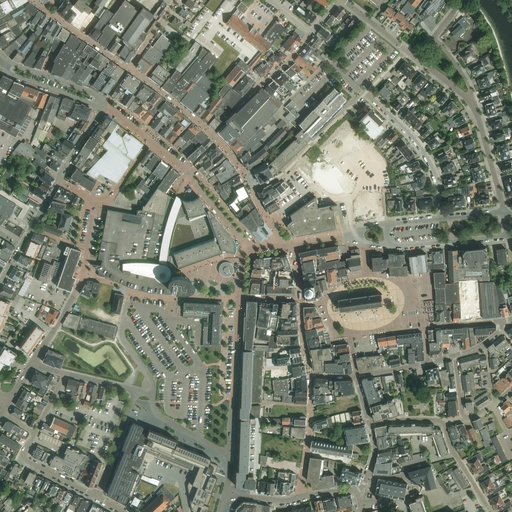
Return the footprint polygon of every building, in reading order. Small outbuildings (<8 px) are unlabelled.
[(17,8),(28,1),(26,0),(8,0),(0,4),(0,5),(6,15),(17,8)] [(63,2),(56,12),(64,17),(73,5),(73,4),(72,3),(69,1),(69,0),(63,0),(63,2)] [(71,10),(64,19),(70,24),(70,23),(73,25),(73,26),(77,29),(78,30),(89,15),(90,14),(89,13),(91,10),(94,6),(89,3),(88,5),(86,3),(85,3),(87,1),(85,0),(78,0),(74,5),(71,10)] [(100,19),(112,0),(96,0),(94,3),(97,4),(91,13),(100,19)] [(193,6),(197,8),(198,7),(199,5),(195,3),(194,4),(189,0),(187,0),(184,4),(191,9),(193,6)] [(409,0),(405,6),(409,9),(409,10),(412,12),(422,0),(421,0),(409,0)] [(422,14),(426,19),(431,16),(433,17),(437,12),(436,11),(440,7),(441,7),(447,2),(445,0),(425,0),(421,5),(427,9),(423,14),(422,14)] [(15,37),(22,31),(14,18),(24,13),(30,18),(33,15),(33,16),(38,10),(29,3),(28,1),(17,8),(6,15),(0,18),(0,25),(7,22),(15,37)] [(137,11),(124,1),(114,15),(102,30),(103,31),(105,32),(97,42),(105,48),(116,33),(118,35),(120,36),(130,21),(137,11)] [(303,1),(299,6),(295,11),(311,23),(316,17),(309,11),(314,6),(310,4),(305,10),(303,8),(306,4),(303,1)] [(164,10),(167,5),(163,2),(156,12),(155,13),(157,15),(160,17),(165,10),(164,10)] [(263,38),(262,38),(262,37),(263,36),(258,32),(257,33),(240,20),(241,19),(241,17),(240,17),(243,13),(244,14),(248,8),(241,2),(236,8),(237,9),(225,23),(261,52),(264,54),(271,45),(268,43),(268,42),(267,43),(262,40),(263,38)] [(150,20),(153,15),(154,15),(143,7),(139,13),(137,11),(130,21),(120,36),(118,37),(120,39),(124,42),(126,43),(119,53),(118,52),(116,57),(117,57),(116,58),(121,61),(121,60),(122,61),(123,61),(124,58),(130,49),(132,45),(135,41),(139,36),(140,33),(147,24),(150,20)] [(389,17),(394,11),(389,7),(384,13),(389,17)] [(345,13),(338,8),(326,23),(330,27),(332,24),(331,23),(335,19),(334,18),(335,17),(339,20),(340,20),(341,19),(341,18),(345,13)] [(111,18),(114,15),(107,9),(104,12),(100,19),(97,22),(93,28),(94,28),(88,36),(96,41),(103,32),(102,32),(103,31),(102,30),(111,18)] [(192,18),(193,15),(186,10),(185,11),(182,9),(177,15),(184,20),(188,15),(192,18)] [(41,18),(44,14),(39,11),(30,21),(29,23),(33,26),(36,22),(37,23),(41,17),(41,18)] [(395,19),(400,13),(399,12),(397,13),(394,11),(389,17),(394,21),(395,19)] [(156,16),(157,15),(155,13),(154,15),(153,15),(150,20),(147,24),(152,28),(157,22),(154,20),(155,19),(156,19),(157,17),(156,16)] [(400,24),(406,17),(405,17),(400,13),(395,19),(394,21),(394,20),(400,24)] [(33,26),(31,29),(39,35),(42,30),(41,29),(49,18),(44,14),(41,18),(41,17),(37,23),(36,22),(33,26)] [(417,15),(414,18),(417,20),(417,19),(420,23),(422,21),(419,17),(417,15)] [(343,23),(340,27),(343,29),(346,25),(349,28),(350,28),(351,26),(355,21),(349,17),(348,18),(347,18),(344,21),(345,22),(344,24),(343,23)] [(410,23),(406,20),(408,19),(407,19),(406,17),(400,24),(399,25),(405,29),(410,23)] [(456,30),(452,33),(457,38),(458,39),(460,37),(460,36),(471,26),(463,17),(461,20),(455,24),(458,28),(456,30)] [(190,26),(185,23),(184,25),(182,23),(175,18),(171,24),(178,29),(180,25),(184,28),(185,26),(188,28),(190,26)] [(54,30),(57,24),(51,20),(45,30),(42,35),(45,37),(41,42),(38,40),(35,45),(36,45),(44,50),(46,47),(51,39),(49,38),(54,30)] [(276,21),(262,38),(263,38),(268,42),(268,43),(271,45),(285,28),(277,22),(276,21)] [(410,23),(405,29),(410,33),(415,27),(410,23)] [(57,38),(63,28),(57,24),(54,30),(49,38),(51,39),(46,47),(50,50),(52,46),(57,38)] [(148,34),(152,28),(147,24),(140,33),(139,36),(140,36),(141,34),(142,35),(144,33),(143,33),(144,32),(148,34)] [(65,42),(71,35),(71,34),(63,28),(57,38),(52,46),(50,50),(49,51),(50,50),(56,54),(64,42),(65,42),(65,43),(65,42)] [(328,41),(332,36),(321,28),(317,32),(318,33),(316,35),(326,42),(327,40),(328,41)] [(2,49),(9,44),(8,43),(15,39),(10,32),(0,37),(0,47),(1,47),(2,49)] [(298,43),(302,39),(294,32),(290,37),(298,43)] [(38,37),(33,33),(28,39),(22,33),(2,51),(11,60),(19,63),(21,62),(30,50),(29,48),(38,37)] [(75,49),(80,41),(71,35),(65,43),(65,42),(57,54),(53,61),(55,62),(50,74),(61,77),(67,67),(68,65),(72,58),(76,50),(75,49)] [(118,35),(117,36),(115,40),(107,50),(114,55),(116,53),(124,42),(120,39),(118,37),(120,36),(118,35)] [(160,64),(175,44),(162,35),(152,47),(151,46),(137,64),(138,64),(136,67),(139,69),(138,69),(145,75),(148,77),(158,65),(159,63),(160,64)] [(140,36),(139,36),(135,41),(132,45),(130,49),(124,58),(123,61),(127,63),(130,62),(138,48),(142,43),(145,39),(140,36)] [(308,44),(315,51),(322,42),(315,36),(308,44)] [(294,49),(298,43),(290,37),(286,42),(294,49)] [(73,65),(87,45),(82,41),(76,50),(72,58),(69,63),(68,64),(71,66),(72,65),(73,65)] [(209,70),(218,59),(195,41),(182,58),(160,86),(169,93),(180,102),(196,83),(208,69),(209,70)] [(290,54),(294,49),(286,42),(282,47),(290,54)] [(271,45),(271,46),(278,52),(279,53),(277,55),(277,54),(282,61),(287,56),(272,44),(271,45)] [(38,60),(44,50),(36,45),(34,47),(35,48),(23,64),(33,68),(38,60)] [(76,83),(85,70),(98,52),(87,45),(73,65),(72,65),(71,66),(68,64),(68,65),(67,67),(65,70),(61,77),(61,78),(62,76),(67,79),(69,79),(71,80),(76,83)] [(315,56),(317,54),(316,53),(307,45),(303,50),(310,56),(312,54),(315,56)] [(463,55),(468,64),(472,62),(472,61),(477,58),(474,54),(475,54),(473,51),(472,50),(474,49),(471,45),(466,48),(468,50),(465,52),(466,53),(463,55)] [(41,70),(49,51),(50,50),(46,47),(44,50),(38,60),(33,68),(41,71),(41,70)] [(309,59),(310,56),(303,50),(299,55),(310,64),(312,62),(309,59)] [(277,54),(277,55),(275,56),(274,55),(273,55),(269,51),(268,53),(271,57),(278,65),(282,61),(277,54)] [(101,60),(104,57),(98,52),(85,70),(91,74),(93,76),(98,69),(97,68),(102,61),(101,60)] [(273,69),(278,65),(271,57),(268,53),(266,54),(263,57),(273,69)] [(174,68),(182,58),(179,56),(167,71),(166,70),(169,65),(165,62),(161,67),(158,65),(148,77),(160,86),(174,68)] [(314,72),(316,70),(299,56),(295,61),(303,68),(306,65),(314,72)] [(91,88),(92,86),(110,60),(104,57),(101,60),(102,61),(97,68),(98,69),(93,76),(91,74),(85,83),(83,85),(91,88)] [(482,64),(471,70),(473,73),(474,72),(476,76),(485,71),(483,67),(489,64),(486,58),(481,61),(482,64)] [(267,73),(271,69),(266,63),(264,65),(263,63),(260,59),(258,62),(267,73)] [(110,60),(92,86),(99,91),(105,82),(108,78),(110,76),(117,66),(110,60)] [(225,80),(223,83),(225,85),(230,89),(233,91),(234,90),(246,76),(251,69),(241,60),(238,64),(236,62),(228,72),(229,74),(224,80),(225,80)] [(260,78),(267,73),(258,62),(252,68),(260,78)] [(405,74),(411,67),(405,63),(399,70),(399,69),(397,72),(399,74),(401,72),(405,74)] [(302,77),(303,76),(299,72),(301,70),(295,64),(290,67),(298,74),(302,77)] [(117,81),(124,71),(117,66),(110,76),(117,81)] [(409,87),(413,81),(411,79),(417,72),(411,67),(405,74),(409,77),(404,83),(409,87)] [(304,79),(298,74),(297,75),(290,68),(285,72),(293,79),(295,78),(293,76),(295,74),(297,76),(296,76),(302,81),(304,79)] [(83,85),(85,83),(91,74),(85,70),(76,83),(83,85)] [(492,83),(491,79),(491,78),(494,76),(492,71),(487,74),(488,77),(478,81),(481,88),(492,83)] [(217,84),(206,74),(205,73),(196,83),(180,102),(192,111),(199,102),(201,104),(202,102),(217,84)] [(120,84),(115,90),(120,94),(116,100),(117,101),(118,101),(127,108),(135,97),(133,95),(141,83),(128,74),(120,84)] [(289,80),(284,75),(282,74),(278,77),(284,82),(285,83),(289,87),(294,91),(296,89),(291,84),(291,85),(287,81),(289,80)] [(414,83),(411,87),(414,89),(415,88),(418,90),(427,79),(421,75),(414,83)] [(0,80),(0,97),(2,99),(4,96),(13,81),(13,80),(5,77),(3,76),(1,79),(0,80)] [(117,81),(110,76),(108,78),(105,82),(99,91),(105,94),(107,94),(112,87),(117,81)] [(246,76),(234,90),(241,97),(254,82),(248,78),(246,76)] [(285,83),(284,82),(278,77),(274,80),(281,87),(283,85),(287,88),(286,88),(290,92),(293,90),(289,87),(285,83)] [(0,128),(15,137),(33,105),(34,105),(39,91),(26,86),(13,81),(4,96),(2,99),(0,97),(0,128)] [(281,94),(284,91),(281,89),(280,88),(273,81),(268,85),(275,92),(277,89),(281,94)] [(380,92),(378,94),(385,100),(387,99),(393,93),(391,92),(391,91),(395,87),(390,82),(389,82),(388,84),(386,83),(382,87),(383,88),(379,92),(380,92)] [(143,84),(136,97),(140,99),(138,102),(142,104),(144,102),(148,99),(155,92),(143,84)] [(429,98),(431,97),(437,89),(432,84),(430,87),(430,86),(425,92),(423,90),(420,94),(425,98),(427,99),(429,98)] [(206,109),(199,118),(206,124),(213,115),(222,103),(224,100),(222,99),(222,98),(230,89),(225,85),(218,95),(210,103),(209,105),(210,106),(207,111),(206,109)] [(277,94),(275,92),(268,85),(267,86),(264,90),(271,96),(270,96),(281,106),(283,104),(278,99),(278,100),(275,97),(277,94)] [(261,88),(256,93),(236,113),(235,112),(230,116),(230,117),(225,122),(226,123),(217,132),(229,145),(236,138),(243,130),(241,127),(253,115),(255,113),(263,104),(270,97),(261,88)] [(492,89),(488,91),(488,90),(482,92),(484,96),(483,97),(483,99),(484,100),(484,99),(485,100),(488,99),(488,101),(493,99),(493,100),(498,98),(498,95),(497,95),(491,97),(490,94),(496,92),(495,88),(492,88),(492,89)] [(213,115),(206,124),(214,130),(218,125),(219,125),(221,122),(234,105),(241,98),(233,91),(230,89),(222,98),(222,99),(224,100),(222,103),(213,115)] [(297,138),(284,150),(267,166),(271,174),(274,171),(276,173),(306,144),(306,143),(306,142),(306,141),(310,137),(312,138),(342,108),(340,106),(346,100),(342,96),(343,95),(339,91),(337,92),(334,89),(319,103),(317,100),(312,105),(315,108),(313,109),(299,125),(302,128),(295,136),(297,138)] [(115,90),(111,97),(116,100),(120,94),(115,90)] [(43,109),(48,95),(39,91),(34,105),(43,109)] [(151,108),(161,97),(156,92),(148,101),(147,101),(146,101),(145,103),(151,108)] [(441,103),(442,105),(448,97),(448,96),(447,95),(445,94),(444,95),(442,93),(436,101),(433,99),(429,104),(435,108),(435,107),(436,108),(438,107),(441,103)] [(58,105),(60,99),(50,95),(41,119),(52,124),(58,105)] [(405,102),(399,96),(397,99),(398,100),(395,103),(395,104),(392,107),(397,111),(403,105),(404,106),(406,104),(405,102)] [(59,110),(57,118),(65,121),(67,116),(75,101),(64,97),(59,110)] [(161,97),(151,108),(141,118),(148,124),(158,110),(165,101),(161,97)] [(274,114),(280,106),(270,97),(263,104),(274,114)] [(487,111),(495,109),(494,105),(499,103),(498,100),(495,100),(495,102),(486,104),(487,111)] [(75,101),(67,116),(78,121),(80,117),(81,118),(80,120),(81,121),(81,120),(81,118),(87,121),(91,111),(90,108),(88,107),(88,108),(85,106),(82,104),(82,105),(75,101)] [(133,102),(128,108),(132,111),(133,112),(137,108),(141,104),(142,104),(138,102),(137,101),(136,101),(134,102),(133,102)] [(171,117),(177,111),(165,101),(158,110),(160,112),(158,114),(150,126),(157,132),(160,128),(166,120),(168,118),(169,118),(170,117),(171,117)] [(294,117),(289,122),(291,124),(297,118),(296,118),(298,116),(296,114),(297,114),(290,107),(293,103),(292,101),(285,108),(290,112),(294,117)] [(445,110),(443,108),(438,113),(442,117),(444,114),(446,115),(447,114),(449,117),(458,108),(452,102),(445,110)] [(145,103),(144,103),(134,112),(141,118),(151,108),(145,103)] [(199,104),(192,112),(199,118),(206,109),(199,104)] [(271,116),(274,114),(263,104),(255,113),(253,115),(241,127),(243,130),(236,138),(229,145),(234,151),(236,153),(250,140),(257,134),(261,130),(268,123),(271,126),(276,121),(271,116)] [(384,122),(369,108),(365,105),(360,110),(362,112),(355,119),(360,124),(359,125),(374,139),(384,128),(381,125),(384,122)] [(413,113),(416,110),(414,108),(411,111),(408,109),(401,115),(406,120),(412,113),(413,113)] [(499,117),(504,116),(503,113),(502,113),(501,112),(496,113),(495,109),(487,111),(489,117),(495,116),(496,116),(499,116),(499,117)] [(183,116),(182,115),(177,111),(171,117),(170,117),(169,118),(168,118),(166,120),(174,127),(171,130),(178,122),(183,116)] [(289,122),(294,117),(290,112),(285,117),(289,122)] [(411,125),(421,115),(419,113),(416,116),(413,113),(412,113),(406,120),(411,125)] [(423,123),(420,120),(423,117),(421,115),(411,125),(416,130),(423,123)] [(450,126),(455,123),(457,127),(467,121),(463,115),(455,120),(454,117),(448,121),(450,126)] [(105,116),(99,124),(106,129),(112,120),(107,116),(105,116)] [(171,144),(190,122),(183,116),(178,122),(171,130),(165,138),(171,144)] [(502,128),(502,127),(500,123),(507,121),(505,116),(504,116),(499,117),(499,118),(502,117),(502,119),(491,122),(491,123),(490,123),(490,124),(491,125),(492,125),(493,129),(499,127),(500,128),(502,128)] [(89,122),(87,121),(81,118),(81,120),(81,121),(82,121),(79,126),(78,127),(80,128),(81,126),(85,128),(89,122)] [(41,119),(34,137),(42,142),(46,135),(51,126),(52,124),(41,119)] [(110,133),(117,124),(112,120),(106,129),(101,136),(105,140),(110,133)] [(165,138),(171,130),(174,127),(166,120),(160,128),(163,130),(160,134),(165,138)] [(280,130),(282,128),(286,124),(281,120),(276,126),(280,130)] [(431,132),(429,130),(431,128),(429,125),(430,124),(428,122),(422,127),(424,129),(420,133),(425,138),(431,132)] [(106,151),(86,174),(89,176),(88,178),(95,182),(97,180),(95,179),(99,174),(101,174),(118,184),(130,165),(129,165),(143,144),(117,124),(110,133),(111,133),(101,147),(106,151)] [(193,137),(200,130),(192,124),(181,136),(173,145),(178,149),(177,148),(179,146),(182,149),(187,143),(190,139),(193,137)] [(53,139),(58,130),(51,126),(46,135),(53,139)] [(78,126),(77,126),(74,130),(69,137),(68,139),(67,139),(75,144),(85,128),(81,126),(80,128),(78,127),(79,126),(78,126)] [(461,128),(457,130),(458,134),(462,132),(463,136),(472,133),(469,126),(462,130),(461,128)] [(252,167),(260,161),(260,160),(268,153),(267,152),(286,133),(282,128),(280,130),(263,147),(260,150),(255,155),(243,163),(247,169),(248,169),(252,167)] [(500,132),(501,133),(495,135),(495,137),(494,139),(494,140),(495,140),(497,141),(505,139),(506,140),(510,139),(508,132),(509,132),(508,128),(503,130),(503,132),(500,132)] [(102,145),(105,141),(99,137),(102,133),(96,129),(91,137),(101,144),(102,145)] [(60,130),(58,132),(68,139),(69,137),(60,130)] [(202,143),(207,137),(200,130),(193,137),(190,139),(187,143),(182,149),(180,151),(186,157),(188,155),(188,156),(187,157),(195,149),(197,147),(202,143)] [(251,149),(258,142),(266,135),(261,130),(257,134),(250,140),(236,153),(239,158),(245,154),(245,153),(251,149)] [(389,135),(387,137),(384,140),(382,138),(377,143),(380,146),(384,141),(387,143),(390,140),(392,142),(398,136),(393,131),(389,135)] [(438,132),(432,137),(434,139),(428,143),(432,149),(440,143),(437,140),(442,137),(438,132)] [(95,154),(101,144),(91,137),(79,154),(88,160),(86,163),(91,167),(100,157),(95,154)] [(202,143),(207,148),(213,142),(208,137),(207,137),(202,143)] [(71,150),(74,145),(64,138),(61,143),(71,150)] [(464,144),(466,144),(467,149),(475,146),(472,139),(467,142),(466,140),(456,143),(457,146),(461,144),(461,145),(464,144)] [(25,141),(23,143),(29,149),(34,153),(35,151),(34,149),(31,145),(25,141)] [(400,152),(407,146),(403,141),(395,147),(398,150),(393,153),(395,155),(400,152)] [(12,153),(12,154),(13,155),(14,156),(18,152),(21,154),(28,159),(32,155),(34,153),(29,149),(23,143),(22,142),(19,144),(16,148),(15,150),(12,153)] [(260,150),(263,147),(258,142),(251,149),(245,153),(245,154),(239,158),(243,163),(255,155),(260,150)] [(195,160),(207,148),(202,143),(197,147),(195,149),(187,157),(192,162),(195,160)] [(55,150),(52,148),(45,144),(41,151),(35,147),(34,149),(35,151),(37,153),(43,159),(45,155),(49,157),(50,156),(61,164),(66,157),(57,151),(55,150)] [(57,151),(66,157),(70,150),(61,144),(57,151)] [(498,154),(511,149),(511,146),(509,147),(508,144),(496,147),(498,154)] [(222,152),(215,145),(205,155),(194,165),(197,169),(198,168),(197,168),(200,165),(201,167),(198,170),(210,160),(211,162),(222,152)] [(399,160),(411,151),(407,146),(400,152),(402,155),(397,158),(399,160)] [(448,159),(446,155),(452,152),(449,146),(443,148),(445,151),(437,155),(440,162),(448,159)] [(153,152),(149,149),(140,162),(144,165),(153,152)] [(511,149),(498,154),(500,160),(511,156),(511,153),(511,149)] [(401,162),(405,159),(407,161),(414,156),(411,151),(399,160),(401,162)] [(212,170),(227,158),(222,152),(211,162),(210,160),(198,170),(204,176),(212,170)] [(463,158),(464,161),(468,160),(469,163),(479,161),(477,153),(467,156),(466,152),(460,154),(461,158),(463,158)] [(43,159),(37,153),(36,155),(34,153),(32,155),(36,159),(32,163),(41,171),(37,175),(39,177),(40,177),(50,186),(55,178),(42,168),(46,164),(44,163),(42,160),(43,159)] [(152,173),(161,160),(154,153),(144,166),(143,168),(146,171),(147,170),(151,172),(152,173)] [(80,171),(86,163),(88,161),(79,155),(73,164),(76,167),(80,171)] [(56,172),(61,165),(53,160),(50,157),(48,161),(51,163),(49,167),(56,172)] [(227,171),(234,166),(227,158),(212,170),(204,176),(207,180),(211,177),(215,175),(225,168),(227,171)] [(150,175),(150,176),(158,182),(169,166),(161,160),(152,173),(150,175)] [(506,165),(501,166),(503,173),(511,170),(511,160),(505,162),(506,165)] [(409,163),(400,167),(401,169),(403,170),(405,169),(406,169),(408,173),(410,173),(412,172),(420,168),(417,161),(410,165),(409,163)] [(267,166),(266,163),(252,170),(256,177),(256,178),(259,184),(264,182),(268,180),(267,179),(272,176),(271,174),(267,166)] [(455,163),(451,164),(451,163),(447,164),(447,166),(443,168),(445,173),(450,171),(450,173),(455,171),(455,170),(457,170),(455,163)] [(323,170),(328,174),(332,167),(328,164),(323,170)] [(476,164),(462,168),(463,171),(469,169),(470,172),(473,171),(474,175),(484,173),(483,169),(481,168),(481,166),(477,168),(476,164)] [(221,183),(237,173),(234,166),(227,171),(225,168),(215,175),(211,177),(211,178),(208,180),(211,185),(219,180),(221,183)] [(91,191),(96,183),(82,175),(84,173),(76,168),(74,172),(73,172),(70,179),(78,183),(78,184),(91,191)] [(165,193),(166,191),(179,175),(172,168),(171,168),(157,188),(165,193)] [(360,198),(381,195),(379,179),(377,181),(377,180),(375,178),(379,178),(379,177),(376,174),(373,171),(373,176),(369,176),(369,178),(365,179),(365,182),(363,182),(363,185),(362,187),(363,188),(362,190),(360,189),(361,195),(362,195),(360,198)] [(417,182),(426,179),(424,175),(423,175),(423,173),(421,174),(420,173),(417,175),(416,172),(409,175),(412,183),(416,182),(417,182)] [(456,174),(457,176),(445,180),(447,187),(457,184),(456,180),(460,179),(460,177),(464,176),(463,172),(456,174)] [(474,180),(473,180),(473,183),(475,183),(485,180),(484,176),(485,176),(484,173),(474,175),(473,175),(474,180)] [(234,189),(244,184),(239,175),(221,185),(218,182),(214,185),(220,193),(224,191),(230,187),(234,189)] [(46,183),(39,178),(36,183),(40,185),(39,187),(47,192),(50,187),(45,184),(46,183)] [(137,186),(141,189),(143,185),(146,182),(142,179),(140,182),(137,186)] [(426,179),(417,182),(418,186),(414,188),(415,191),(420,190),(419,189),(425,187),(425,186),(427,185),(426,183),(427,183),(426,179)] [(275,186),(281,183),(279,180),(257,192),(261,200),(276,188),(275,186)] [(289,187),(285,182),(284,181),(276,188),(261,200),(263,205),(271,201),(280,194),(282,192),(285,190),(289,187)] [(250,197),(250,196),(244,184),(234,189),(230,187),(224,191),(220,193),(219,194),(234,212),(241,207),(242,208),(247,204),(246,202),(251,199),(250,197)] [(149,194),(151,191),(143,185),(141,189),(138,192),(146,197),(148,194),(149,194)] [(479,192),(479,195),(479,199),(477,199),(477,204),(482,204),(483,204),(485,204),(485,203),(490,203),(489,191),(486,191),(486,185),(479,186),(479,192)] [(36,186),(32,193),(43,199),(47,192),(39,187),(36,186)] [(20,189),(19,191),(20,192),(27,197),(30,192),(22,187),(21,187),(20,189)] [(465,196),(470,195),(469,187),(462,188),(463,195),(461,195),(461,196),(456,196),(457,207),(460,207),(466,206),(466,202),(465,202),(465,196)] [(70,200),(73,195),(60,188),(57,193),(66,197),(70,200)] [(100,265),(98,276),(109,278),(112,280),(113,279),(128,282),(129,279),(131,280),(133,280),(132,288),(131,288),(137,290),(142,291),(148,292),(153,293),(159,294),(165,294),(171,294),(177,294),(183,294),(189,294),(189,293),(188,293),(188,284),(189,284),(188,283),(172,278),(172,274),(173,269),(178,267),(222,251),(231,248),(232,248),(233,247),(233,246),(234,245),(234,244),(234,243),(232,238),(233,238),(216,218),(199,198),(197,200),(194,201),(192,202),(190,202),(187,202),(185,202),(182,202),(181,201),(180,202),(179,201),(175,199),(175,200),(175,199),(165,193),(157,188),(146,203),(144,206),(143,206),(142,210),(137,209),(136,215),(109,210),(107,209),(107,211),(106,215),(98,259),(104,260),(103,265),(101,265),(100,265)] [(432,197),(423,197),(422,190),(416,192),(417,201),(419,201),(420,210),(433,208),(432,197)] [(20,192),(17,196),(17,197),(26,202),(28,197),(27,197),(20,192)] [(64,200),(66,197),(57,193),(53,200),(54,200),(67,204),(68,203),(64,200)] [(457,207),(456,196),(454,196),(453,194),(448,194),(449,208),(457,207)] [(0,215),(7,220),(16,205),(0,195),(0,215)] [(80,198),(76,196),(71,205),(73,205),(74,203),(77,205),(78,205),(79,202),(78,202),(80,198)] [(28,197),(26,202),(28,203),(26,205),(36,211),(40,204),(28,197)] [(336,204),(318,208),(315,197),(297,210),(287,218),(288,221),(287,223),(295,235),(307,233),(307,234),(329,230),(329,228),(333,227),(333,226),(335,226),(334,216),(333,210),(337,209),(336,204)] [(395,205),(396,212),(397,212),(400,213),(402,212),(402,211),(403,211),(402,200),(401,200),(401,197),(395,197),(396,201),(391,201),(391,205),(395,205)] [(415,205),(415,200),(416,200),(415,197),(411,197),(411,201),(407,201),(407,210),(415,210),(415,205)] [(245,215),(255,207),(251,199),(246,202),(247,204),(242,208),(241,209),(245,215)] [(76,206),(73,205),(71,205),(67,204),(54,200),(53,200),(48,209),(62,213),(62,212),(63,213),(65,207),(75,209),(76,206)] [(264,206),(269,214),(279,208),(277,204),(279,201),(278,200),(275,202),(274,200),(264,206)] [(250,231),(264,222),(255,207),(245,215),(241,209),(235,213),(240,219),(250,231)] [(72,215),(63,213),(62,212),(62,213),(58,228),(59,228),(58,229),(62,231),(63,232),(64,229),(68,230),(72,215)] [(272,233),(265,225),(264,222),(250,231),(260,242),(272,233)] [(62,231),(58,229),(44,224),(42,230),(60,237),(62,231)] [(21,237),(25,231),(18,227),(16,230),(8,225),(6,228),(21,237)] [(32,236),(30,240),(41,245),(44,237),(38,235),(38,236),(34,234),(33,237),(32,236)] [(40,260),(41,259),(35,256),(40,245),(29,241),(24,254),(40,260)] [(4,245),(2,249),(11,254),(15,247),(6,242),(5,244),(4,245)] [(43,245),(39,256),(41,257),(46,246),(47,247),(48,243),(44,242),(43,245)] [(73,277),(81,251),(66,246),(65,251),(64,251),(64,253),(68,255),(65,265),(54,261),(53,265),(42,262),(36,279),(47,283),(50,275),(60,278),(57,286),(71,291),(76,278),(73,277)] [(314,250),(300,253),(301,261),(302,261),(325,257),(325,262),(340,259),(341,259),(338,246),(314,250)] [(467,250),(458,251),(459,281),(479,280),(479,283),(480,283),(483,319),(483,318),(502,316),(502,317),(494,282),(490,282),(489,260),(488,260),(487,248),(483,248),(482,247),(480,248),(470,249),(468,248),(467,250)] [(0,248),(0,256),(8,261),(11,255),(0,248)] [(507,256),(506,251),(506,249),(497,250),(499,265),(499,267),(504,267),(504,264),(508,264),(507,256)] [(448,251),(450,282),(459,281),(458,251),(458,250),(448,251)] [(427,261),(428,271),(445,269),(444,262),(445,262),(444,251),(432,252),(433,254),(430,254),(430,260),(433,259),(433,261),(427,261)] [(405,254),(399,254),(396,254),(396,253),(388,254),(388,256),(382,257),(382,255),(378,255),(374,256),(374,257),(371,257),(372,271),(375,270),(375,272),(383,271),(383,270),(389,269),(389,276),(399,275),(399,276),(408,275),(407,265),(405,265),(405,254)] [(277,270),(293,271),(293,270),(287,254),(280,256),(281,257),(272,258),(272,270),(277,270)] [(349,258),(347,258),(347,265),(348,266),(348,269),(351,269),(351,272),(363,270),(361,258),(361,257),(360,254),(352,255),(349,256),(349,258)] [(411,274),(429,272),(428,271),(427,261),(426,254),(416,255),(417,256),(408,257),(409,266),(410,266),(411,274)] [(19,258),(18,260),(19,261),(19,262),(26,266),(28,263),(30,264),(33,259),(23,256),(22,256),(20,259),(20,258),(19,258)] [(325,257),(302,261),(304,273),(316,271),(327,269),(335,267),(337,267),(338,267),(346,265),(346,266),(346,260),(342,260),(342,261),(340,261),(340,259),(325,262),(325,257)] [(253,269),(256,269),(256,267),(261,267),(263,258),(256,259),(255,260),(253,269)] [(265,270),(272,270),(272,258),(263,258),(261,267),(256,267),(256,269),(262,269),(265,270)] [(230,264),(225,263),(221,266),(220,271),(223,275),(227,276),(232,273),(232,268),(230,264)] [(348,266),(338,268),(339,277),(340,277),(348,276),(348,273),(349,273),(348,266)] [(335,267),(327,269),(329,282),(329,283),(337,282),(337,277),(335,268),(335,267)] [(24,281),(26,279),(21,276),(23,273),(14,268),(11,273),(16,276),(16,277),(19,278),(20,278),(24,281)] [(327,283),(329,282),(327,269),(316,271),(304,273),(305,280),(319,278),(326,277),(327,283)] [(277,270),(272,270),(265,270),(265,275),(262,274),(262,277),(265,277),(294,278),(293,271),(277,270)] [(436,303),(444,303),(444,304),(446,304),(446,305),(448,305),(453,305),(454,305),(454,311),(454,316),(454,321),(454,322),(462,321),(460,283),(446,283),(445,272),(434,272),(435,284),(435,288),(436,288),(436,303)] [(23,283),(24,281),(20,278),(19,278),(16,277),(16,276),(11,273),(9,277),(17,282),(18,280),(23,283)] [(23,297),(33,278),(29,275),(18,294),(23,297)] [(265,277),(265,280),(267,280),(266,285),(279,286),(295,285),(294,278),(265,277)] [(328,289),(327,283),(326,277),(319,278),(321,290),(319,290),(320,293),(320,296),(320,297),(323,294),(323,292),(328,289)] [(321,290),(319,278),(305,280),(306,286),(314,286),(315,294),(320,293),(319,290),(321,290)] [(6,287),(17,293),(18,293),(19,290),(17,289),(17,290),(15,289),(16,288),(13,287),(15,283),(8,279),(5,285),(6,285),(6,287)] [(262,280),(253,279),(251,279),(250,282),(249,293),(261,294),(262,280)] [(460,283),(462,321),(483,319),(480,283),(479,283),(479,280),(460,281),(460,283)] [(90,298),(94,282),(89,281),(87,282),(80,294),(89,299),(90,298),(92,298),(90,298)] [(502,317),(509,315),(506,304),(505,305),(498,281),(495,282),(500,306),(502,317)] [(98,293),(100,283),(94,282),(90,298),(92,298),(93,299),(94,293),(98,293)] [(265,293),(266,294),(267,294),(266,295),(295,295),(295,285),(279,286),(266,285),(265,285),(264,294),(265,294),(265,293)] [(17,293),(6,287),(4,286),(0,292),(0,293),(1,294),(0,294),(0,297),(8,299),(8,296),(11,297),(12,298),(13,298),(14,295),(16,296),(17,293)] [(307,295),(315,294),(314,286),(306,286),(307,295)] [(319,297),(320,296),(320,293),(315,294),(307,295),(306,295),(307,302),(309,301),(309,302),(312,302),(312,301),(317,300),(319,298),(319,297)] [(114,301),(111,312),(119,314),(120,310),(124,296),(115,294),(114,301)] [(339,300),(341,312),(383,306),(382,294),(339,300)] [(4,316),(10,302),(6,300),(5,302),(0,299),(0,331),(6,317),(4,316)] [(267,351),(267,348),(253,347),(256,320),(258,301),(247,301),(247,306),(246,310),(245,313),(243,350),(244,350),(264,351),(267,351)] [(297,303),(284,302),(283,301),(280,317),(289,317),(291,318),(291,316),(297,316),(297,303)] [(209,340),(209,343),(218,344),(220,304),(183,302),(183,309),(183,318),(191,318),(195,319),(200,319),(201,319),(201,317),(207,318),(207,319),(207,322),(204,321),(203,335),(203,340),(209,340)] [(269,342),(270,336),(267,336),(267,331),(269,331),(269,330),(277,331),(280,312),(278,312),(279,305),(278,305),(278,304),(270,303),(269,304),(263,303),(262,302),(261,302),(260,303),(260,304),(260,307),(261,308),(259,320),(258,320),(257,326),(259,327),(257,340),(269,342)] [(444,305),(446,305),(446,304),(444,304),(444,303),(436,303),(436,305),(436,311),(436,312),(437,322),(445,322),(444,317),(444,311),(444,305)] [(447,317),(447,322),(450,322),(454,322),(454,321),(454,316),(454,311),(448,311),(448,305),(446,305),(444,305),(444,311),(444,317),(447,317)] [(316,317),(321,317),(320,316),(315,307),(304,307),(304,317),(309,317),(309,318),(316,318),(316,317)] [(60,313),(51,308),(48,312),(44,310),(43,313),(44,314),(57,320),(60,313)] [(117,327),(69,313),(63,324),(85,332),(85,330),(114,339),(117,327)] [(54,325),(57,320),(44,314),(43,317),(46,318),(44,321),(54,325)] [(326,328),(321,317),(316,317),(316,318),(309,318),(309,317),(304,317),(306,330),(317,328),(319,330),(326,328)] [(288,320),(281,320),(282,329),(298,328),(297,320),(288,320)] [(28,353),(45,331),(35,324),(19,346),(18,345),(19,344),(15,340),(12,345),(19,350),(20,347),(28,353)] [(485,327),(486,339),(489,335),(490,335),(490,332),(492,332),(492,333),(496,330),(497,330),(496,326),(485,327)] [(485,340),(486,339),(485,327),(475,327),(476,340),(476,336),(480,336),(480,342),(483,341),(483,335),(484,335),(484,340),(485,340)] [(328,332),(326,328),(319,330),(317,328),(306,330),(307,338),(319,336),(328,332)] [(462,339),(463,338),(465,338),(464,328),(452,329),(453,339),(455,338),(462,338),(462,339)] [(442,330),(444,346),(444,347),(450,347),(450,343),(455,342),(455,338),(453,339),(452,329),(442,330)] [(429,331),(429,336),(430,343),(437,342),(436,330),(429,331)] [(444,347),(444,346),(442,330),(436,330),(437,342),(442,343),(442,347),(443,346),(443,347),(444,347)] [(309,347),(331,344),(329,333),(328,333),(328,332),(319,336),(307,338),(309,347)] [(404,344),(404,346),(405,349),(408,348),(414,347),(416,347),(416,348),(417,361),(424,360),(424,349),(423,341),(422,333),(397,336),(398,344),(404,344)] [(274,336),(270,336),(269,342),(269,348),(274,348),(277,349),(277,348),(286,348),(286,345),(291,345),(300,345),(299,336),(286,337),(276,336),(274,336)] [(389,348),(387,349),(387,353),(399,352),(401,351),(401,347),(401,346),(398,346),(397,344),(396,336),(387,337),(389,348)] [(503,336),(498,340),(504,348),(509,343),(503,336)] [(387,337),(378,339),(379,346),(380,350),(387,349),(389,348),(387,337)] [(472,346),(471,340),(463,340),(463,338),(462,339),(463,350),(472,346)] [(498,340),(493,344),(497,349),(499,352),(504,348),(498,340)] [(325,362),(336,361),(335,359),(340,358),(339,353),(338,353),(336,345),(336,344),(331,344),(309,347),(312,360),(314,370),(316,372),(317,372),(320,372),(325,373),(326,373),(325,362)] [(338,353),(339,353),(350,351),(349,345),(348,344),(336,345),(338,353)] [(493,344),(488,348),(490,351),(489,351),(490,359),(496,358),(496,351),(497,349),(493,344)] [(0,368),(3,363),(8,366),(8,368),(10,367),(10,365),(17,354),(4,346),(3,349),(0,346),(0,368)] [(280,358),(278,358),(279,365),(280,365),(284,365),(291,364),(294,363),(303,362),(302,355),(301,347),(290,349),(279,351),(279,353),(283,353),(284,358),(280,358)] [(60,368),(64,356),(48,349),(43,361),(54,366),(55,365),(59,367),(60,368)] [(430,350),(431,352),(431,357),(443,355),(442,349),(430,350)] [(264,351),(244,350),(241,406),(240,406),(240,417),(239,417),(239,423),(241,423),(239,470),(237,470),(236,486),(245,486),(245,488),(256,489),(257,481),(252,480),(252,479),(253,479),(254,475),(247,474),(247,472),(249,472),(251,422),(255,422),(255,418),(260,418),(260,406),(252,406),(252,402),(260,403),(264,351)] [(340,362),(343,362),(351,361),(350,352),(350,351),(339,353),(340,358),(340,362)] [(356,358),(356,359),(359,370),(359,372),(360,373),(383,369),(382,359),(381,355),(368,356),(356,358)] [(325,362),(326,373),(345,373),(343,362),(340,362),(340,358),(335,359),(336,361),(325,362)] [(467,358),(460,360),(462,369),(468,368),(468,367),(467,358)] [(497,358),(496,358),(490,359),(491,369),(498,368),(497,358)] [(343,362),(345,373),(352,373),(353,372),(351,361),(343,362)] [(450,388),(456,388),(454,376),(450,377),(450,376),(449,376),(448,374),(454,373),(452,361),(446,363),(447,370),(439,371),(440,377),(442,383),(443,386),(450,385),(450,388)] [(304,366),(293,368),(295,377),(301,376),(301,375),(306,374),(305,366),(304,366)] [(430,384),(435,383),(434,379),(440,377),(439,371),(438,367),(426,370),(430,384)] [(288,368),(270,370),(271,380),(289,378),(288,368)] [(44,386),(49,378),(35,371),(29,381),(38,387),(37,389),(39,391),(38,392),(44,395),(48,388),(44,386)] [(295,377),(292,377),(293,390),(296,390),(296,391),(308,391),(307,380),(306,374),(301,375),(301,376),(295,377)] [(406,392),(401,374),(395,375),(397,383),(401,383),(401,387),(400,387),(402,393),(406,392)] [(53,384),(56,378),(50,375),(49,378),(44,386),(48,388),(53,390),(55,385),(53,384)] [(363,380),(362,381),(367,397),(379,394),(382,393),(384,392),(387,391),(388,391),(386,383),(385,379),(385,376),(382,377),(383,383),(385,390),(383,391),(382,389),(378,390),(376,386),(377,386),(376,382),(375,383),(373,377),(364,379),(363,379),(363,380)] [(508,387),(511,384),(504,376),(501,379),(508,387)] [(501,393),(507,388),(500,379),(498,377),(493,381),(495,383),(494,385),(501,393)] [(71,396),(74,397),(74,395),(75,393),(78,382),(68,379),(66,388),(72,390),(71,393),(67,392),(66,394),(71,396)] [(282,380),(274,381),(274,391),(281,392),(289,393),(289,390),(288,379),(282,380)] [(336,391),(336,397),(344,396),(357,394),(354,384),(353,380),(341,380),(341,387),(341,390),(336,391)] [(83,383),(78,382),(75,393),(76,394),(77,391),(84,393),(87,384),(86,384),(86,383),(84,382),(83,383)] [(92,403),(93,404),(98,386),(90,384),(88,394),(92,396),(91,398),(92,398),(91,399),(87,398),(85,401),(85,402),(90,403),(92,403)] [(330,386),(329,386),(329,387),(315,386),(315,394),(328,394),(329,394),(334,394),(334,391),(330,391),(330,386)] [(99,394),(98,398),(102,400),(100,406),(103,407),(105,400),(107,388),(101,387),(99,394)] [(35,396),(34,395),(31,393),(25,389),(20,397),(27,402),(29,398),(33,400),(35,396)] [(274,391),(274,395),(283,395),(282,402),(286,403),(294,403),(307,404),(308,397),(296,396),(295,396),(293,396),(288,396),(289,393),(281,392),(274,391)] [(379,394),(367,397),(370,405),(382,402),(380,398),(383,397),(382,396),(382,393),(379,394)] [(485,393),(480,397),(485,405),(491,401),(487,395),(485,393)] [(329,394),(328,394),(315,394),(315,404),(318,403),(326,402),(334,401),(334,394),(329,394)] [(28,403),(27,402),(20,397),(15,405),(26,411),(28,407),(26,406),(28,403)] [(370,406),(376,420),(386,417),(386,418),(400,414),(397,402),(398,399),(398,397),(370,406)] [(472,397),(466,398),(466,403),(467,410),(474,409),(474,407),(473,404),(477,403),(475,400),(472,397)] [(480,408),(485,405),(480,397),(475,400),(477,403),(479,407),(480,408)] [(457,398),(446,400),(449,417),(460,416),(457,398)] [(511,405),(507,400),(504,403),(505,404),(502,407),(503,409),(502,409),(504,412),(505,411),(506,412),(505,413),(507,416),(510,414),(511,415),(511,413),(511,405)] [(13,411),(11,414),(18,419),(22,412),(15,407),(14,408),(12,410),(13,411)] [(35,407),(33,412),(40,416),(42,411),(43,411),(36,407),(36,408),(35,407)] [(147,423),(150,414),(134,410),(132,419),(147,423)] [(364,424),(361,410),(349,412),(351,420),(347,420),(347,422),(351,421),(352,426),(364,424)] [(333,426),(343,424),(347,423),(347,422),(347,420),(351,420),(349,412),(336,415),(331,417),(332,418),(333,426)] [(31,417),(28,423),(27,424),(32,427),(36,420),(31,417)] [(54,417),(50,426),(55,428),(55,429),(58,431),(62,432),(66,434),(65,436),(71,439),(73,432),(76,427),(54,417)] [(290,417),(290,425),(295,425),(306,426),(307,417),(301,417),(300,418),(296,418),(296,417),(290,417)] [(509,426),(511,424),(507,417),(503,419),(509,426)] [(314,422),(313,430),(314,430),(329,427),(327,418),(314,422)] [(480,418),(473,421),(476,429),(477,432),(479,431),(478,429),(484,426),(480,418)] [(2,428),(8,431),(5,436),(15,441),(16,439),(19,441),(25,431),(8,421),(6,422),(2,428)] [(348,427),(345,428),(348,444),(354,443),(362,442),(369,441),(367,434),(365,424),(352,426),(351,421),(347,422),(347,423),(348,426),(348,427)] [(44,423),(40,431),(41,431),(52,436),(53,432),(57,434),(58,431),(55,429),(55,428),(50,426),(44,423)] [(124,450),(107,494),(126,502),(127,499),(130,500),(132,494),(139,476),(140,474),(130,470),(129,470),(132,464),(139,466),(144,452),(147,444),(146,443),(148,437),(146,436),(147,434),(141,432),(143,427),(132,423),(122,449),(124,450)] [(395,424),(389,424),(389,433),(422,432),(422,433),(433,433),(429,435),(429,437),(435,435),(442,456),(449,454),(448,449),(443,437),(444,437),(442,433),(440,428),(437,428),(437,427),(434,427),(434,424),(428,424),(428,425),(423,425),(423,424),(417,424),(417,423),(415,424),(415,423),(412,423),(412,424),(411,424),(406,424),(400,424),(395,425),(395,424)] [(470,438),(471,442),(477,439),(473,428),(466,430),(464,424),(458,425),(462,436),(465,435),(467,440),(470,438)] [(375,428),(377,437),(387,435),(387,425),(375,428)] [(449,427),(450,432),(452,440),(461,437),(456,425),(450,425),(448,427),(449,427)] [(304,437),(305,428),(283,426),(283,437),(289,437),(304,438),(304,437)] [(147,444),(144,452),(193,471),(188,482),(187,486),(191,508),(193,509),(193,511),(206,511),(209,507),(207,506),(212,493),(211,492),(216,478),(213,476),(218,465),(209,462),(211,458),(176,444),(177,441),(149,429),(149,430),(147,434),(146,436),(148,437),(146,443),(147,444)] [(0,441),(15,450),(19,444),(5,436),(2,434),(0,437),(0,441)] [(386,440),(385,436),(377,437),(379,449),(393,447),(392,439),(386,440)] [(461,437),(452,440),(454,445),(464,441),(466,440),(464,436),(461,437)] [(96,453),(99,441),(94,440),(91,451),(96,453)] [(354,443),(348,444),(348,447),(312,441),(311,450),(352,457),(354,445),(354,443)] [(467,446),(464,441),(454,445),(453,445),(456,450),(467,446)] [(45,448),(41,447),(39,445),(38,448),(36,447),(31,456),(39,460),(45,448)] [(48,464),(78,480),(84,463),(83,462),(85,456),(86,455),(68,446),(63,455),(65,456),(63,459),(56,455),(55,457),(53,455),(48,464)] [(409,450),(407,450),(405,451),(404,446),(398,447),(398,448),(391,450),(391,449),(379,452),(378,457),(397,454),(397,455),(409,452),(409,450)] [(0,458),(7,463),(9,461),(9,460),(5,458),(4,459),(3,459),(3,457),(6,453),(0,449),(0,458)] [(43,455),(41,460),(46,463),(50,455),(45,452),(43,455)] [(473,468),(481,464),(479,460),(482,459),(481,457),(482,456),(480,453),(473,456),(475,460),(470,463),(473,468)] [(397,457),(397,455),(397,454),(378,457),(377,462),(376,462),(376,463),(392,459),(392,458),(394,457),(397,457)] [(84,463),(78,480),(81,481),(82,480),(85,481),(84,483),(92,487),(102,462),(94,459),(85,456),(83,462),(84,463)] [(311,457),(307,481),(311,482),(313,490),(335,486),(334,475),(322,476),(323,467),(326,467),(327,460),(324,459),(314,458),(311,457)] [(392,467),(392,462),(392,459),(376,463),(374,474),(392,475),(392,474),(400,472),(399,466),(392,467)] [(14,462),(4,479),(7,480),(11,474),(16,476),(21,466),(14,462)] [(481,464),(473,468),(476,474),(481,470),(483,473),(490,469),(489,466),(487,467),(486,465),(482,467),(481,464)] [(426,489),(437,487),(431,466),(409,472),(412,483),(414,484),(424,481),(424,482),(426,489)] [(358,484),(362,473),(357,471),(356,472),(356,473),(349,470),(349,468),(344,467),(340,478),(345,480),(346,480),(353,482),(353,483),(358,484)] [(452,468),(447,471),(448,474),(450,473),(453,478),(461,473),(458,468),(454,470),(452,468)] [(22,477),(19,483),(23,485),(22,487),(23,487),(24,486),(26,487),(27,485),(30,487),(36,475),(30,472),(26,479),(22,477)] [(290,473),(284,472),(279,472),(278,480),(277,482),(277,489),(277,491),(280,491),(280,493),(286,494),(286,492),(289,492),(290,489),(294,490),(294,484),(295,474),(290,473)] [(461,473),(453,478),(457,484),(465,479),(461,473)] [(484,488),(493,483),(496,482),(491,474),(484,478),(486,480),(481,483),(484,488)] [(47,494),(53,497),(59,487),(52,484),(52,485),(50,484),(51,483),(43,479),(43,478),(42,477),(40,477),(38,476),(34,484),(37,486),(34,491),(37,492),(37,491),(39,492),(40,492),(41,490),(42,490),(43,490),(44,488),(49,491),(47,494)] [(378,487),(376,494),(389,496),(390,490),(395,490),(393,497),(405,499),(407,484),(379,479),(378,485),(378,487)] [(465,479),(457,484),(460,489),(468,484),(465,479)] [(493,493),(500,489),(499,487),(499,486),(496,481),(496,482),(493,483),(484,488),(487,493),(492,491),(493,493)] [(267,494),(268,483),(259,482),(259,485),(258,493),(267,494)] [(275,489),(277,489),(277,482),(277,483),(269,482),(268,483),(267,494),(274,495),(275,489)] [(158,496),(141,511),(159,511),(175,498),(164,486),(156,493),(158,496)] [(64,488),(62,489),(60,488),(54,499),(60,503),(60,501),(67,505),(68,503),(72,495),(70,493),(71,492),(67,490),(67,491),(66,491),(65,489),(64,488)] [(494,505),(502,500),(499,495),(504,492),(502,489),(494,494),(495,497),(491,500),(494,505)] [(81,498),(75,494),(67,510),(70,511),(71,510),(74,511),(81,498)] [(133,495),(128,504),(137,509),(144,497),(139,495),(138,498),(133,495)] [(339,508),(353,505),(351,495),(344,496),(337,497),(339,508)] [(465,511),(465,510),(458,511),(424,511),(421,502),(423,502),(422,499),(424,498),(423,495),(416,498),(417,501),(410,503),(413,511),(465,511)] [(80,511),(87,501),(82,498),(76,510),(78,511),(77,511),(80,511)] [(324,500),(326,511),(335,511),(335,509),(337,508),(335,498),(334,498),(328,499),(327,498),(326,498),(325,499),(325,500),(324,500)] [(326,511),(324,500),(320,501),(320,500),(319,501),(319,500),(316,500),(316,501),(315,501),(317,511),(322,511),(324,511),(323,511),(326,511)] [(502,500),(494,505),(497,510),(499,509),(500,511),(511,504),(510,501),(505,504),(502,500)] [(86,511),(92,503),(87,501),(80,511),(86,511)] [(243,505),(240,507),(245,511),(254,511),(255,511),(257,504),(247,503),(245,503),(243,505)] [(255,511),(262,511),(264,505),(257,503),(257,504),(255,511)]
